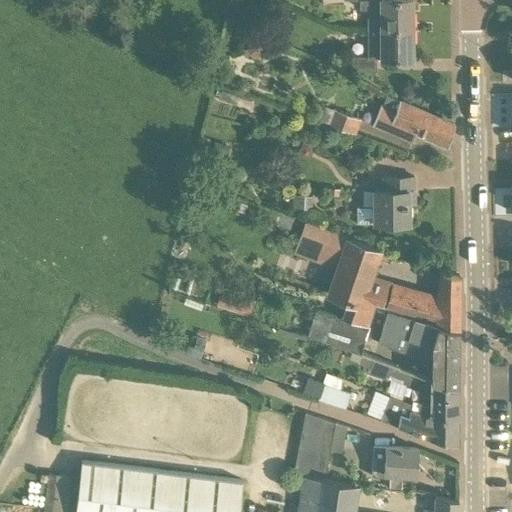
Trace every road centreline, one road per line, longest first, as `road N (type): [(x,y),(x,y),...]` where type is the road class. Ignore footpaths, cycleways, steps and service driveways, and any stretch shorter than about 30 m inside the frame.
road 1 (unclassified): [(477,457),(255,387),(89,323),(73,333),(0,483)]
road 2 (tertiary): [(477,457),(469,0)]
